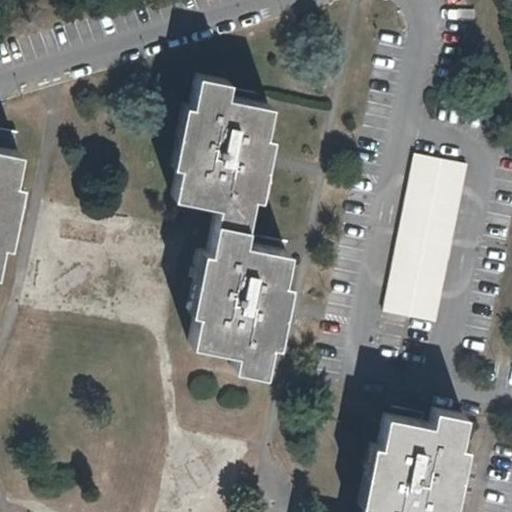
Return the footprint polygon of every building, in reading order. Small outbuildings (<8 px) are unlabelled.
[(188,104),(176,164),(170,195),(215,204),(209,235),(206,250),(194,311),(188,342),(233,351),(230,366),(260,372),(267,342),(279,281),(286,249),(240,240),(249,194),(261,133),(267,102),(222,93),(225,79),(194,73),(188,104)] [(168,163),(176,164),(188,104),(181,102),(168,163)] [(0,240),(12,181),(18,151),(11,149),(15,132),(0,129),(0,240)] [(267,135),(261,133),(249,194),(256,195),(263,159),(267,135)] [(464,165),(413,155),(383,311),(434,322),(464,165)] [(19,183),(12,181),(0,240),(0,243),(6,245),(19,183)] [(186,310),(194,311),(206,250),(199,248),(186,310)] [(285,282),(279,281),(267,342),(272,343),(280,305),(285,282)] [(443,511),(445,505),(457,444),(464,413),(432,407),(428,422),(384,414),(378,443),(365,505),(363,511),(443,511)] [(360,504),(365,505),(378,443),(372,441),(360,504)] [(464,446),(457,444),(445,505),(452,506),(457,479),(464,446)]
